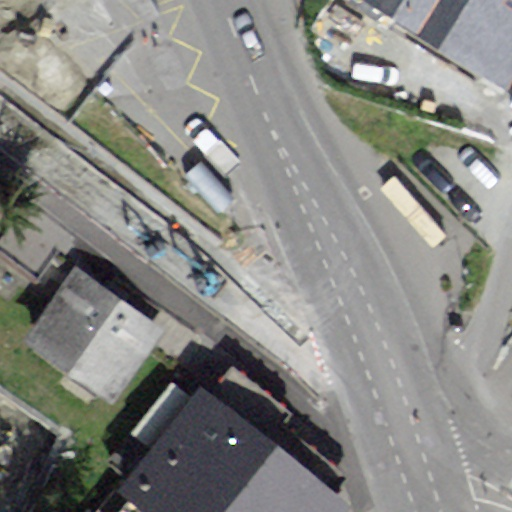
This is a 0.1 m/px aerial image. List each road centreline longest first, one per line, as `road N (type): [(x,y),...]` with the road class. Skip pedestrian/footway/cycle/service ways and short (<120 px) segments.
road 1 (residential): [(0,140),(85,208),(300,322),(353,332)]
road 2 (tertiary): [(353,332),(217,0)]
road 3 (residential): [(370,373),(468,374),(511,249)]
road 4 (unclassified): [(511,481),(396,427)]
